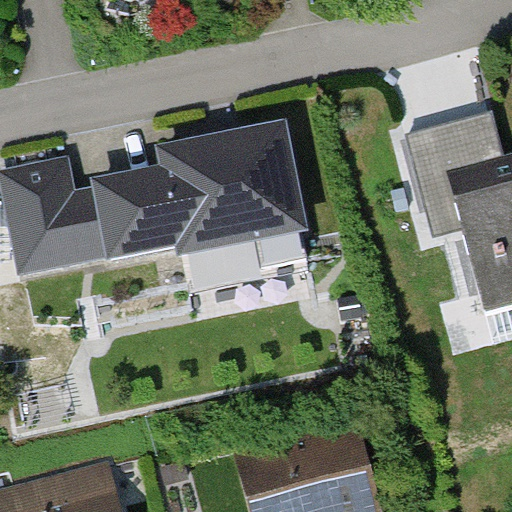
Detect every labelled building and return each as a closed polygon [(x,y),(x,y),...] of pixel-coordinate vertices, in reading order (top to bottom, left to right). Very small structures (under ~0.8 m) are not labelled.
[(511,162),(491,168),(480,130),(411,149),(428,212),(457,204),(487,316),(511,309),(511,162)] [(191,286),(309,262),(283,135),(244,143),(242,133),(203,141),(205,150),(166,158),(170,179),(102,192),(116,260),(183,247),(191,286)] [(84,262),(66,168),(8,179),(26,273),(84,262)] [(248,461),(262,511),(371,511),(351,433),(248,461)] [(112,511),(109,499),(57,511),(112,511)]
